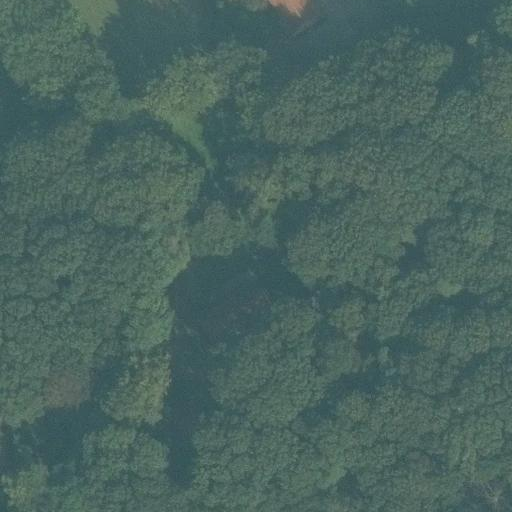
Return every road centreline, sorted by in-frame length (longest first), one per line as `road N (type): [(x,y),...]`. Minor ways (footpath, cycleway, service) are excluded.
road 1 (track): [(206,380),(184,354),(176,328),(168,247),(2,0)]
road 2 (track): [(349,511),(250,380),(206,380),(159,395),(130,438),(47,511)]
road 3 (track): [(0,187),(197,69)]
road 4 (track): [(511,440),(385,511)]
